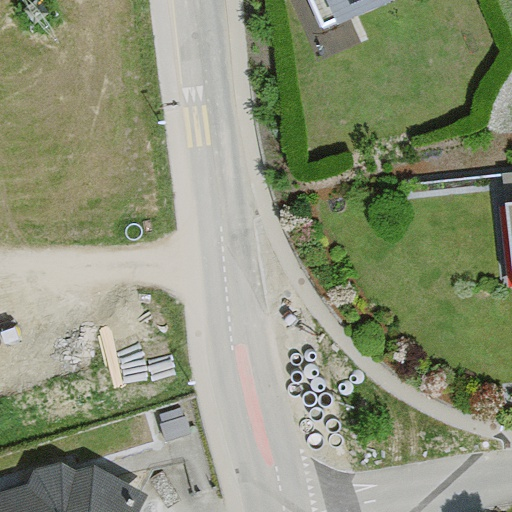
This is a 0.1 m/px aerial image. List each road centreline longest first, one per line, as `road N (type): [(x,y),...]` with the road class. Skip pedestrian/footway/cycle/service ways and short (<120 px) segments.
road 1 (unclassified): [(279,511),(224,261),(193,0)]
road 2 (residential): [(511,475),(325,511)]
road 3 (track): [(188,264),(0,260)]
